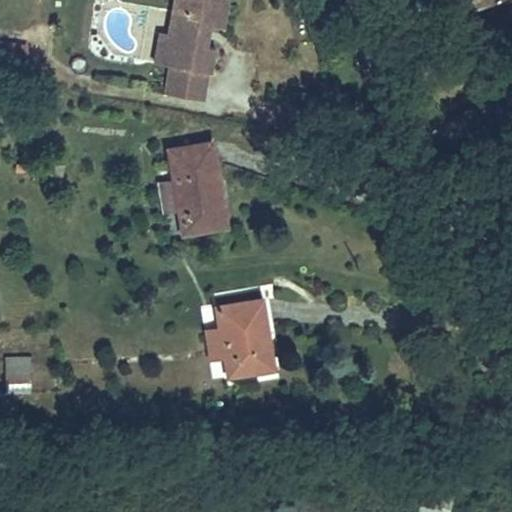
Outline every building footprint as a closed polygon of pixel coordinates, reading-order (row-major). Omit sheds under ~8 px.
[(166,0),(163,24),(166,28),(171,40),(169,59),(163,58),(159,85),(199,91),(201,69),(207,70),(211,40),(201,38),(204,17),(220,19),(222,0),(166,0)] [(166,28),(163,24),(155,23),(149,56),(163,58),(169,59),(171,40),(166,28)] [(0,58),(11,60),(14,41),(0,38),(0,58)] [(168,142),(173,172),(179,203),(184,227),(227,218),(209,135),(168,142)] [(179,203),(173,172),(157,175),(162,205),(179,203)] [(260,296),(216,303),(227,371),(270,365),(260,296)] [(3,389),(29,389),(29,348),(3,348),(3,389)] [(422,490),(415,506),(430,511),(443,511),(448,500),(422,490)]
